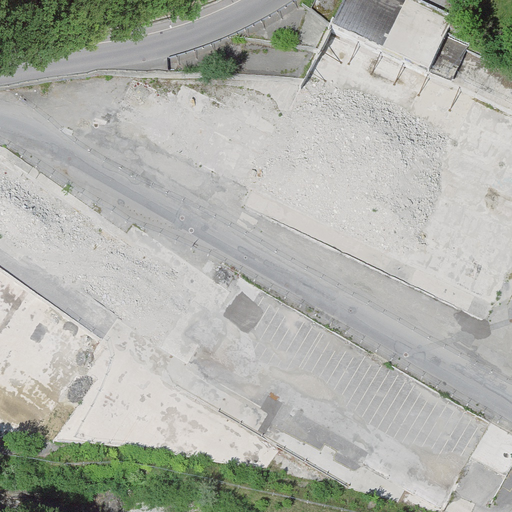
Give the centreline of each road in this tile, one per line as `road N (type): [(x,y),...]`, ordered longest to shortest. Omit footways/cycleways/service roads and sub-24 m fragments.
road 1 (unknown): [(0,115),(42,118),(93,142),(509,363)]
road 2 (unknown): [(393,511),(187,472),(0,456)]
road 3 (tertiary): [(0,72),(157,46),(270,0)]
